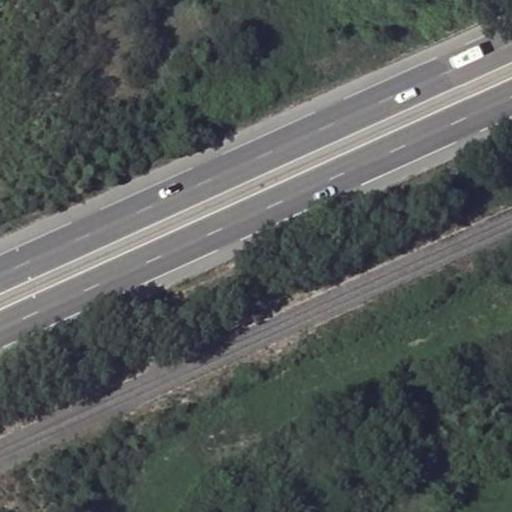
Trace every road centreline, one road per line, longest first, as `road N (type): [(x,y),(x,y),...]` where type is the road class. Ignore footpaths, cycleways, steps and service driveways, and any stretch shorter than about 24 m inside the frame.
road 1 (trunk): [(0,348),(511,116)]
road 2 (trunk): [(511,55),(0,287)]
